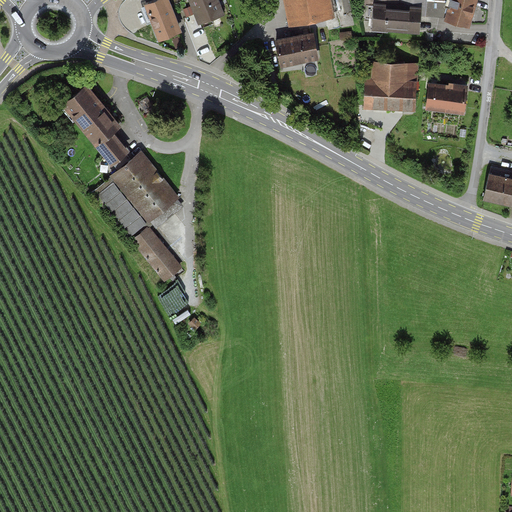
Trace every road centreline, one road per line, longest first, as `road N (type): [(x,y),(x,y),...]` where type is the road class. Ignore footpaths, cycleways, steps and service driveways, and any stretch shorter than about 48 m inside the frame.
road 1 (primary): [(463,217),(154,68)]
road 2 (residential): [(497,0),(463,217)]
